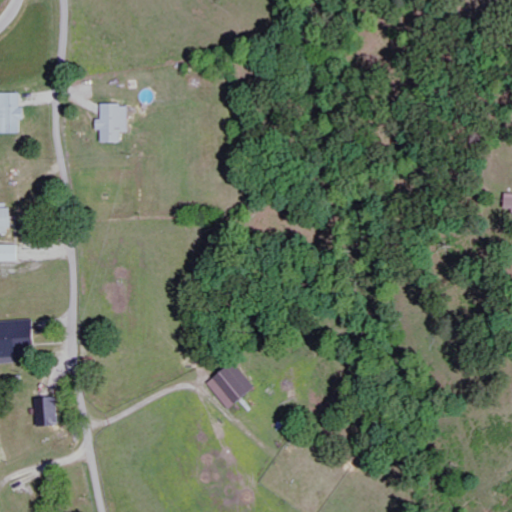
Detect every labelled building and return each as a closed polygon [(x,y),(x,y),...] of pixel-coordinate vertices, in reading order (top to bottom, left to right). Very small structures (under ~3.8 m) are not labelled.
[(25,93),(0,93),(0,96),(1,134),(25,133),(25,119),(29,119),(29,107),(25,107),(25,93)] [(136,132),(135,104),(107,104),(107,119),(103,119),(103,130),(108,130),(108,142),(128,142),(128,132),(136,132)] [(3,262),(22,262),(22,245),(3,246),(3,262)] [(39,320),(3,322),(4,364),(22,363),(22,355),(40,354),(39,320)] [(214,383),(234,410),(262,390),(242,363),(214,383)] [(63,427),(63,398),(42,398),(42,427),(63,427)]
